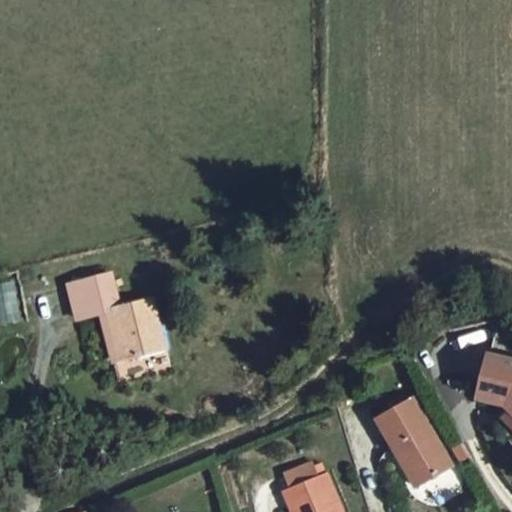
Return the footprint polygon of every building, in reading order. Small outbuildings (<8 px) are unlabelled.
[(102,315),(108,313),(118,311),(108,270),(91,274),(102,315)] [(76,321),(102,315),(91,274),(66,281),(76,321)] [(148,303),(118,311),(108,313),(121,363),(161,353),(148,303)] [(507,407),(511,412),(511,362),(488,358),(478,401),(507,407)] [(450,465),(415,403),(379,425),(415,487),(450,465)] [(285,474),(291,489),(318,479),(313,464),(285,474)] [(339,511),(326,476),(318,479),(291,489),(284,492),(291,511),(339,511)]
